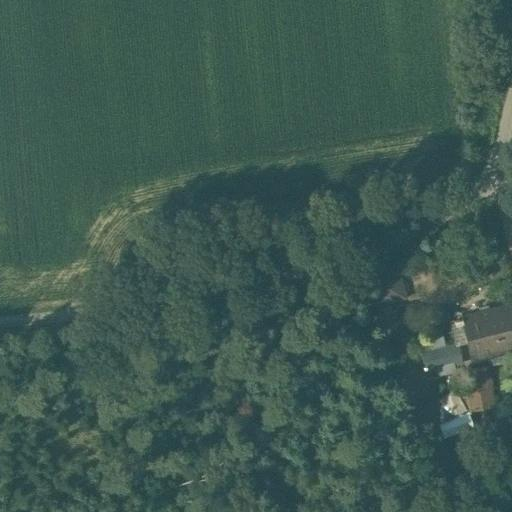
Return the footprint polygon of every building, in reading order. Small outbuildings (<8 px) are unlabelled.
[(397,262),(375,268),(384,301),(406,295),(397,262)] [(474,358),(511,346),(511,293),(462,306),(474,358)] [(429,348),(435,371),(467,360),(460,339),(429,348)] [(493,360),(467,364),(473,398),(499,395),(493,360)] [(447,390),(412,401),(418,425),(453,415),(447,390)]
